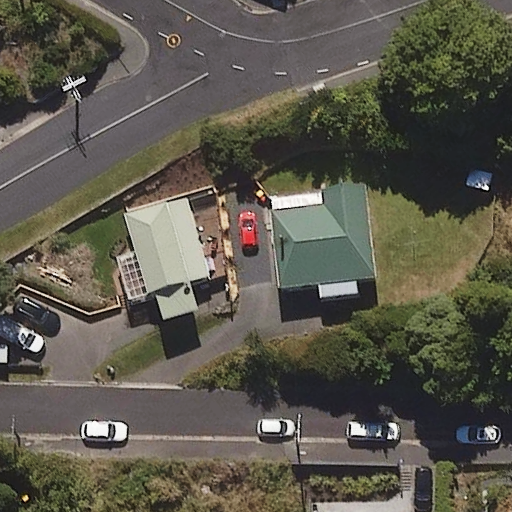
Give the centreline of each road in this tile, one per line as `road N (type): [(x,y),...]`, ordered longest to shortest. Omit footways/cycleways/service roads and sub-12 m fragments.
road 1 (residential): [(0,410),(511,418)]
road 2 (residential): [(0,183),(204,77),(297,40)]
road 3 (residential): [(297,40),(231,33),(166,0)]
road 4 (residential): [(297,40),(418,0)]
